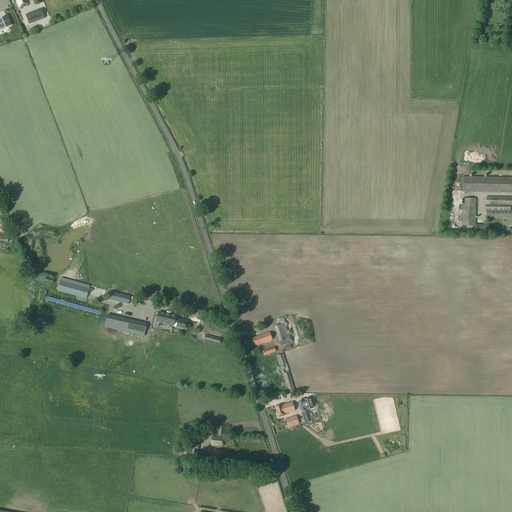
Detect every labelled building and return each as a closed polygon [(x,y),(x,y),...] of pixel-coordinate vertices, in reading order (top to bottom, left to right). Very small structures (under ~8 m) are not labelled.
[(40,9),(25,15),(28,24),(44,18),(44,17),(40,9)] [(7,16),(0,18),(0,28),(0,29),(11,24),(7,16)] [(511,177),(463,177),(463,192),(511,193),(511,177)] [(511,197),(486,197),(486,218),(511,218),(511,210),(510,211),(511,206),(511,205),(511,197)] [(463,199),(462,226),(474,226),(474,228),(468,228),(468,234),(499,234),(499,229),(489,229),(489,225),(475,225),(476,199),(463,199)] [(46,278),(32,274),(30,279),(44,283),(45,282),(46,278)] [(61,280),(57,291),(87,299),(90,288),(61,280)] [(110,292),(108,300),(128,305),(130,297),(110,292)] [(159,313),(157,321),(174,325),(173,327),(177,328),(177,327),(185,329),(186,322),(175,319),(175,317),(159,313)] [(278,325),(274,327),(279,342),(281,346),(293,342),(290,334),(292,334),(286,316),(276,320),(278,325)] [(154,326),(155,322),(141,318),(140,323),(154,326)] [(207,327),(206,331),(222,335),(223,331),(207,327)] [(270,334),(252,340),(254,346),(272,340),(270,334)] [(274,347),(263,351),(265,356),(276,352),(274,347)] [(283,353),(277,355),(286,383),(292,381),(283,353)] [(292,381),(286,383),(287,388),(289,393),(295,391),(292,381)] [(306,399),(298,401),(302,412),(308,409),(308,408),(306,399)] [(281,405),(275,407),(278,416),(284,414),(295,411),(293,402),(282,406),(281,405)] [(308,409),(302,412),(305,423),(311,421),(308,409)] [(296,416),(285,419),(287,428),(299,424),(296,416)] [(211,425),(211,430),(219,431),(218,438),(224,438),(225,426),(211,425)] [(211,438),(211,446),(222,446),(222,438),(211,438)] [(189,445),(188,457),(199,458),(199,452),(195,452),(195,450),(199,450),(199,445),(189,445)] [(208,450),(207,460),(221,461),(222,450),(208,450)]
